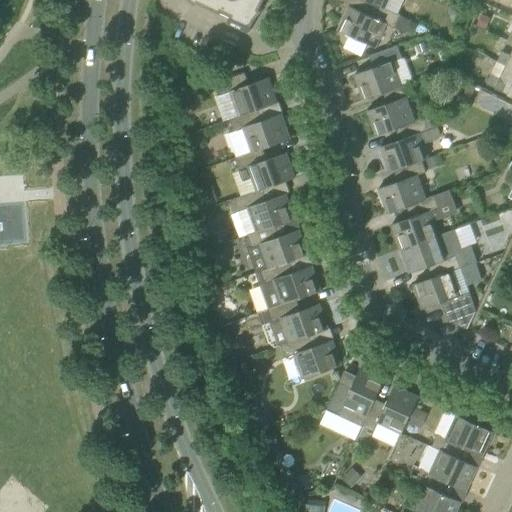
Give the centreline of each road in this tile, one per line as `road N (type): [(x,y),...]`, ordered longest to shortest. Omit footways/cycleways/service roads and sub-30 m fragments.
road 1 (secondary): [(209,511),(144,326),(123,87),(129,0)]
road 2 (secondary): [(96,0),(92,141),(100,249),(129,407),(165,511)]
road 3 (residential): [(511,396),(391,340),(347,216),(352,145),(305,18),(307,0)]
